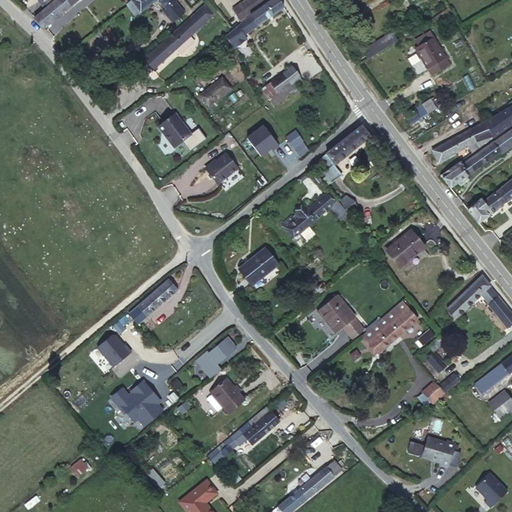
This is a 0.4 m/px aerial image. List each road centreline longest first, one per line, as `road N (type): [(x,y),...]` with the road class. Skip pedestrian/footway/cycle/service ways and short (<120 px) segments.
road 1 (residential): [(191,247),(421,511)]
road 2 (residential): [(3,0),(43,39),(191,247)]
road 3 (track): [(0,406),(191,247)]
road 4 (secondary): [(366,103),(511,287)]
road 5 (residential): [(366,103),(191,247)]
road 6 (secondary): [(295,0),(366,103)]
